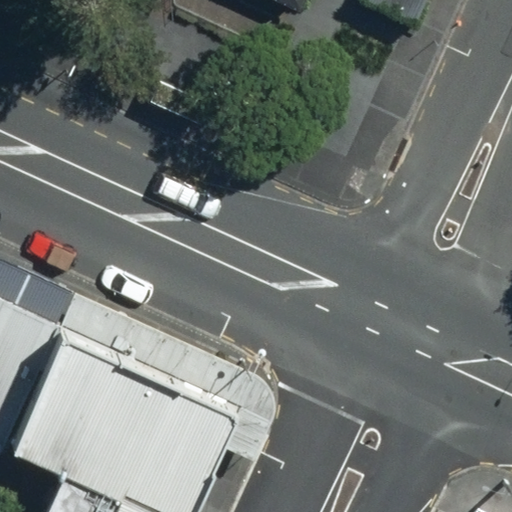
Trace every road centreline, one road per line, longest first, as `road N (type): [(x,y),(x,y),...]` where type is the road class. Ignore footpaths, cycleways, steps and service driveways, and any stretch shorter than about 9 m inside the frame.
road 1 (secondary): [(0,144),(398,327)]
road 2 (residential): [(511,77),(398,327)]
road 3 (residential): [(398,327),(306,511)]
road 4 (secondary): [(398,327),(511,379)]
